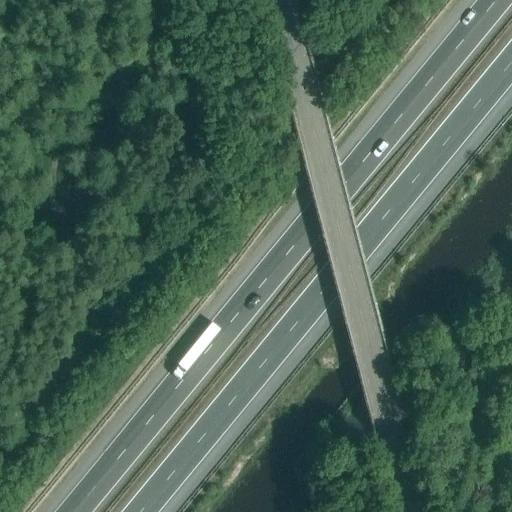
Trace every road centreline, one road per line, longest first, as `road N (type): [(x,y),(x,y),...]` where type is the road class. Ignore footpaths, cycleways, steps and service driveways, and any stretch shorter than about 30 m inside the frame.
road 1 (motorway): [(496,0),(74,511)]
road 2 (motorway): [(140,511),(511,62)]
road 3 (tertiary): [(406,511),(273,0)]
